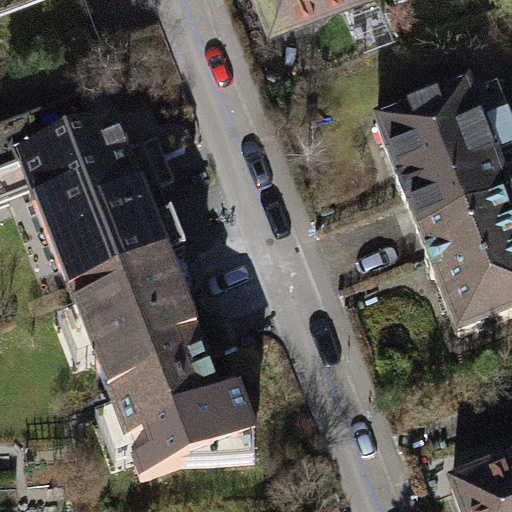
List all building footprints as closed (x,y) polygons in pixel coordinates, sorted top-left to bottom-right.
[(262,0),(272,23),(329,0),(262,0)] [(367,127),(410,234),(501,197),(473,126),(483,122),(472,95),(463,99),(459,90),(367,127)] [(0,177),(15,171),(68,304),(165,266),(137,196),(153,190),(143,166),(128,172),(108,122),(81,132),(71,107),(0,134),(0,177)] [(511,224),(501,197),(410,234),(452,339),(511,315),(511,224)] [(190,332),(165,266),(68,304),(108,407),(136,482),(175,467),(247,463),(247,435),(229,394),(217,400),(198,361),(216,353),(204,328),(190,332)] [(461,511),(511,511),(511,466),(453,490),(461,511)]
